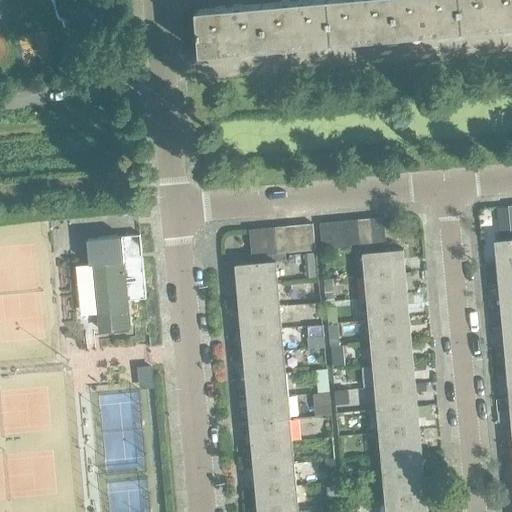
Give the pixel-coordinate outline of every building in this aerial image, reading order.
[(293,0),(262,3),(266,47),(332,41),(327,0),(293,0)] [(327,0),(332,41),(397,35),(394,0),(327,0)] [(394,0),(397,35),(463,29),(460,0),(394,0)] [(511,0),(460,0),(463,29),(511,24),(511,0)] [(200,53),(266,47),(262,3),(229,6),(197,9),(200,53)] [(383,216),(370,217),(372,243),(380,243),(385,242),(383,216)] [(360,245),(369,244),(372,243),(370,217),(357,218),(360,245)] [(347,246),(360,245),(357,218),(344,219),(347,246)] [(331,221),(334,247),(347,246),(344,219),(331,221)] [(322,248),(334,247),(331,221),(320,222),(322,248)] [(299,224),(302,250),(316,248),(313,222),(299,224)] [(287,225),(289,251),(302,250),(299,224),(287,225)] [(287,225),(274,226),(276,252),(285,251),(289,251),(287,225)] [(276,252),(274,226),(249,228),(252,254),(254,254),(276,252)] [(143,257),(140,235),(88,239),(90,264),(94,264),(101,329),(131,326),(129,300),(146,298),(143,257)] [(511,260),(511,238),(495,240),(497,262),(511,260)] [(380,243),(372,243),(369,244),(369,251),(363,251),(365,274),(405,270),(403,248),(380,250),(380,243)] [(238,286),(278,282),(276,260),(286,259),(285,251),(276,252),(254,254),(255,261),(236,263),(238,286)] [(301,252),(289,253),(290,263),(302,262),(301,252)] [(315,252),(305,253),(307,278),(317,277),(315,252)] [(511,283),(511,260),(497,262),(500,284),(511,283)] [(407,293),(405,270),(365,274),(367,296),(407,293)] [(240,308),(280,305),(278,282),(238,286),(240,308)] [(502,307),(511,306),(511,283),(500,284),(502,307)] [(369,319),(410,315),(407,293),(367,296),(369,319)] [(242,331),(282,327),(280,305),(240,308),(242,331)] [(504,329),(511,328),(511,306),(502,307),(504,329)] [(328,323),(339,322),(337,307),(327,308),(328,323)] [(371,341),(412,338),(410,315),(369,319),(371,341)] [(338,323),(329,324),(330,334),(331,346),(340,346),(339,333),(338,323)] [(324,324),(309,325),(310,337),(325,336),(324,324)] [(244,353),(285,350),(282,327),(242,331),(244,353)] [(373,364),(414,360),(412,338),(371,341),(373,364)] [(340,346),(331,346),(332,365),(346,364),(344,345),(340,346)] [(246,375),(287,372),(285,350),(244,353),(246,375)] [(375,386),(416,383),(414,360),(373,364),(375,386)] [(152,366),(139,367),(140,375),(153,374),(152,366)] [(328,391),(326,369),(316,370),(318,392),(328,391)] [(248,398),(289,395),(287,372),(246,375),(248,398)] [(377,408),(418,405),(416,383),(375,386),(377,408)] [(330,392),(314,394),(316,415),(332,414),(330,392)] [(250,420),(291,417),(289,395),(248,398),(250,420)] [(380,431),(420,428),(418,405),(377,408),(380,431)] [(510,420),(509,412),(509,409),(496,410),(497,422),(510,420)] [(252,443),(293,440),(291,417),(250,420),(252,443)] [(382,453),(422,450),(420,428),(380,431),(382,453)] [(254,465),(295,462),(293,440),(252,443),(254,465)] [(384,476),(424,473),(422,450),(382,453),(384,476)] [(338,482),(335,459),(326,460),(329,483),(338,482)] [(256,488),(297,485),(295,462),(254,465),(256,488)] [(386,498),(426,495),(424,473),(384,476),(386,498)] [(258,510),(299,507),(297,485),(256,488),(258,510)] [(336,485),(328,486),(329,496),(337,495),(336,485)] [(386,511),(427,511),(426,495),(386,498),(386,511)]
